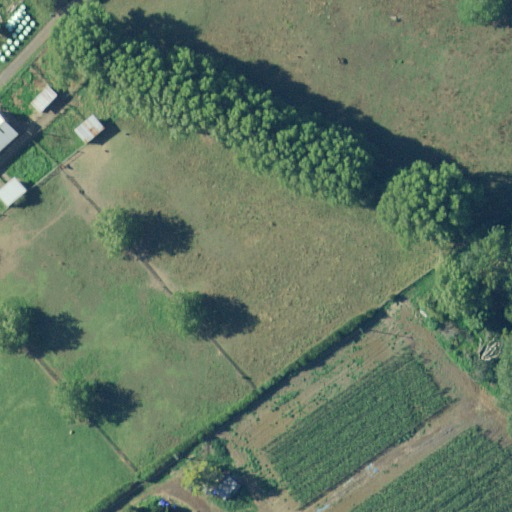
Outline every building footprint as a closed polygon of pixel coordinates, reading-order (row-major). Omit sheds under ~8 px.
[(60,95),(50,85),(33,102),(43,112),(60,95)] [(0,154),(22,134),(0,108),(0,154)] [(105,129),(94,116),(77,130),(89,143),(105,129)] [(18,175),(0,190),(0,196),(11,209),(32,191),(18,175)] [(241,485),(232,476),(217,490),(226,499),(241,485)]
